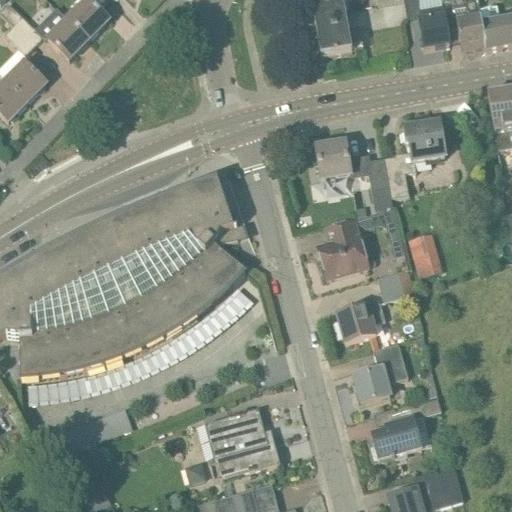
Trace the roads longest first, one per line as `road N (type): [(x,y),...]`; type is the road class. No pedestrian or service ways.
road 1 (unclassified): [(345,511),(242,126)]
road 2 (tertiary): [(242,126),(511,74)]
road 3 (tertiary): [(0,238),(93,185),(235,129)]
road 4 (unclassified): [(235,129),(213,37),(216,0)]
